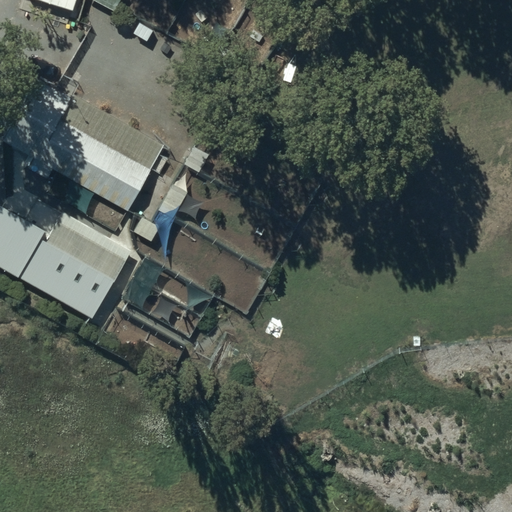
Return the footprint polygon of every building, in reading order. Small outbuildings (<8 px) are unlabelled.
[(82,0),(45,0),(44,6),(76,18),(82,0)] [(161,143),(37,73),(0,138),(124,208),(161,143)] [(511,124),(510,130),(498,126),(482,168),(511,179),(511,124)] [(188,188),(172,179),(157,208),(173,216),(188,188)] [(44,226),(0,201),(0,266),(91,317),(132,245),(63,207),(44,226)]
